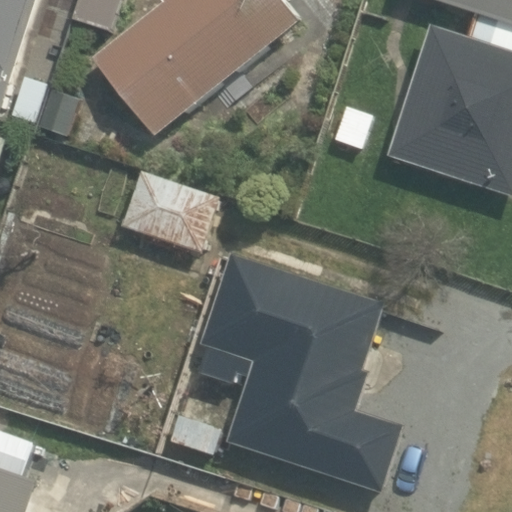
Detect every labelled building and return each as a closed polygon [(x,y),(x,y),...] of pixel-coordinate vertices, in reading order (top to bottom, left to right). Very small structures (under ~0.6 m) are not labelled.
[(0,0),(0,116),(4,118),(44,0),(0,0)] [(114,31),(123,0),(80,0),(74,19),(114,31)] [(159,140),(308,29),(286,0),(165,0),(171,7),(100,61),(159,140)] [(511,0),(420,0),(479,18),(473,39),(434,27),(393,165),(511,201),(511,0)] [(363,154),(375,117),(349,109),(337,145),(363,154)] [(105,153),(113,132),(80,120),(72,141),(105,153)] [(129,233),(206,259),(225,203),(147,177),(129,233)] [(332,229),(344,190),(322,184),(310,222),(332,229)] [(234,447),(390,498),(412,431),(364,416),(377,377),(370,375),(390,312),(239,262),(201,377),(251,394),(234,447)]
